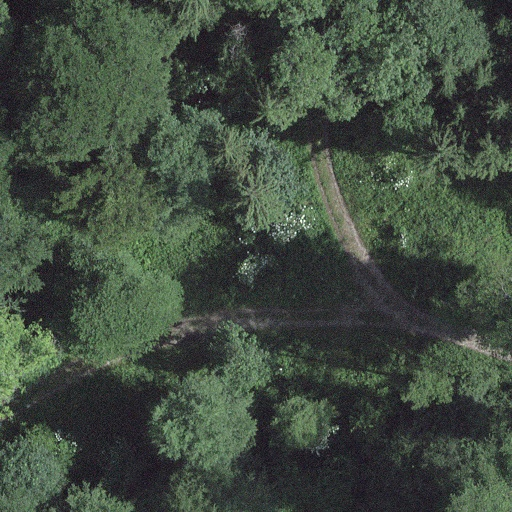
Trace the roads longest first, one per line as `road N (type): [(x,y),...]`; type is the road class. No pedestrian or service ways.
road 1 (track): [(0,419),(227,317),(398,328),(511,357)]
road 2 (track): [(398,328),(360,267),(344,201),(341,103),(406,0)]
